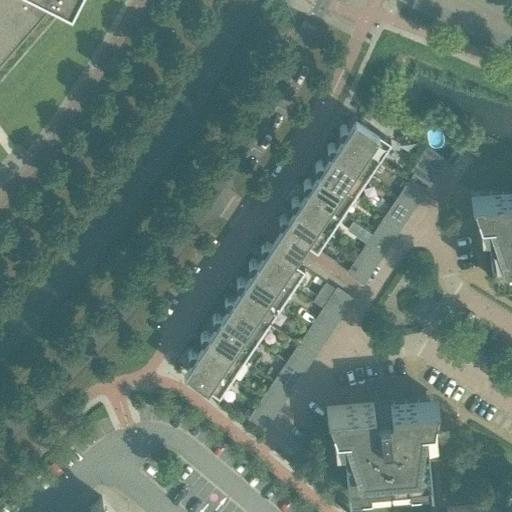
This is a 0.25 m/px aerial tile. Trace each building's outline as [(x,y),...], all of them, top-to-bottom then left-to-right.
[(0,0),(0,49),(42,0),(57,0),(70,6),(73,0),(0,0)] [(390,138),(360,118),(354,114),(346,125),(345,124),(343,124),(341,125),(339,126),(338,128),(338,130),(339,132),(341,133),(345,136),(377,157),(378,156),(374,154),(378,148),(381,150),(390,138)] [(377,157),(345,136),(341,133),(334,143),(333,142),(331,142),(329,143),(327,144),(326,146),(326,148),(327,150),(329,151),(333,154),(333,153),(365,175),(366,174),(362,171),(366,166),(369,168),(377,157)] [(423,187),(443,157),(425,145),(409,167),(416,171),(411,179),(423,187)] [(365,175),(333,153),(333,154),(329,151),(322,161),(321,160),(318,160),(316,161),(315,162),(314,164),(314,166),(315,168),(317,169),(321,172),(321,171),(353,193),(354,192),(350,189),(353,183),(357,186),(365,175)] [(353,193),(321,171),(321,172),(317,169),(310,179),(308,178),(306,178),(304,178),(303,180),(302,182),(302,184),(303,186),(305,187),(309,190),(309,189),(341,211),(341,210),(338,207),(341,201),(345,204),(353,193)] [(341,211),(309,189),(309,190),(305,187),(298,197),(296,196),(294,196),(292,196),(291,198),(290,200),(290,202),(291,204),(293,205),(297,208),(297,207),(329,229),(329,227),(326,225),(329,219),(333,222),(341,211)] [(411,205),(417,196),(405,188),(399,197),(411,205)] [(511,188),(470,192),(483,233),(487,233),(491,277),(511,274),(511,188)] [(329,229),(297,207),(297,208),(293,205),(286,215),(284,214),(283,214),(281,214),(279,215),(278,217),(278,219),(278,220),(279,222),(285,225),(284,226),(316,247),(317,246),(314,243),(317,237),(321,240),(329,229)] [(398,223),(405,214),(393,206),(387,215),(398,223)] [(386,241),(393,232),(381,224),(374,233),(386,241)] [(304,266),(292,258),(272,244),(267,241),(265,241),(263,241),(261,242),(260,243),(260,245),(260,247),(261,249),(262,250),(256,260),(260,262),(259,263),(291,284),(298,273),(295,271),(299,265),(303,267),(304,266)] [(380,250),(369,242),(362,251),(374,259),(380,250)] [(291,284),(259,263),(260,262),(256,260),(254,259),(252,258),(250,259),(248,261),(248,263),(248,265),(249,266),(250,268),(244,278),(248,280),(247,281),(279,302),(286,291),(283,288),(287,283),(291,285),(291,284)] [(362,278),(367,269),(355,261),(350,270),(362,278)] [(279,302),(247,281),(248,280),(244,278),(242,277),(240,276),(238,277),(236,279),(236,280),(236,282),(237,284),(238,286),(231,295),(236,298),(235,299),(267,320),(274,309),(271,306),(275,300),(279,303),(279,302)] [(349,296),(337,288),(331,297),(343,305),(349,296)] [(267,320),(235,299),(236,298),(231,295),(230,295),(228,294),(226,295),(224,297),(224,298),(224,300),(225,302),(226,303),(219,313),(223,316),(223,317),(255,338),(262,327),(259,324),(263,319),(267,321),(267,320)] [(330,324),(337,315),(324,307),(318,316),(330,324)] [(255,338),(223,317),(223,316),(219,313),(218,312),(216,312),(214,313),(212,314),(211,316),(212,318),(212,320),(214,321),(207,331),(211,334),(243,356),(250,344),(246,342),(251,336),(254,339),(255,338)] [(318,342),(324,333),(312,325),(306,334),(318,342)] [(243,356),(211,334),(207,331),(206,330),(203,330),(202,331),(200,332),(199,334),(199,336),(200,338),(202,339),(195,349),(199,352),(231,374),(238,362),(234,360),(239,354),(242,357),(243,356)] [(312,351),(300,343),(294,352),(306,360),(312,351)] [(231,374),(199,352),(195,349),(193,348),(191,348),(189,349),(188,350),(187,352),(187,354),(188,356),(190,357),(182,368),(186,371),(218,393),(226,380),(222,378),(227,372),(230,375),(231,374)] [(300,369),(288,361),(282,370),(294,378),(300,369)] [(282,396),(288,387),(276,379),(270,388),(282,396)] [(431,483),(426,439),(430,439),(437,396),(325,406),(332,428),(339,447),(343,447),(347,491),(369,489),(408,485),(431,483)] [(270,414),(276,405),(264,397),(258,406),(270,414)] [(115,511),(101,496),(82,511),(115,511)] [(511,511),(511,500),(509,501),(493,502),(446,507),(447,511),(511,511)]
